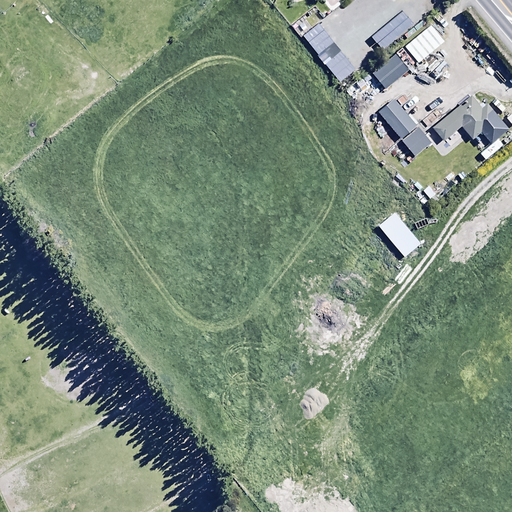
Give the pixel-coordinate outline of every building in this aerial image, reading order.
[(403,49),(417,65),(443,43),(429,27),(403,49)] [(402,51),(371,75),(383,90),(413,65),(402,51)] [(471,96),(431,130),(442,143),(460,128),(471,141),(480,134),(490,146),(508,131),(486,105),(482,109),(471,96)] [(394,101),(378,115),(415,159),(431,145),(394,101)] [(393,215),(376,229),(403,261),(420,247),(393,215)]
